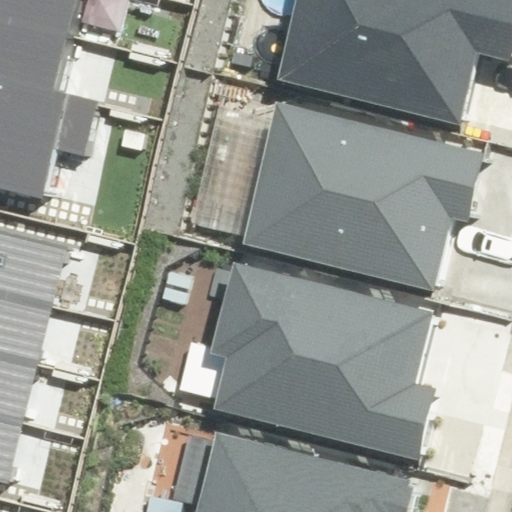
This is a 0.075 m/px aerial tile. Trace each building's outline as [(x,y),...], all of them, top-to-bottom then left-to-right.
[(0,0),(0,19),(74,37),(82,0),(0,0)] [(462,130),(480,53),(509,59),(511,47),(511,0),(297,0),(277,81),(462,130)] [(0,76),(61,91),(74,37),(0,19),(0,76)] [(0,188),(41,198),(53,147),(88,155),(102,101),(61,91),(0,76),(0,188)] [(439,294),(459,219),(472,222),(490,155),(277,101),(241,244),(439,294)] [(0,293),(53,307),(68,245),(0,228),(0,293)] [(214,409),(419,460),(438,387),(417,382),(434,312),(234,262),(211,353),(227,357),(214,409)] [(0,356),(38,366),(53,307),(0,293),(0,356)] [(0,418),(24,424),(38,366),(0,356),(0,418)] [(0,482),(9,484),(24,424),(0,418),(0,482)] [(414,511),(422,482),(217,435),(215,442),(188,435),(173,499),(198,505),(196,511),(414,511)]
